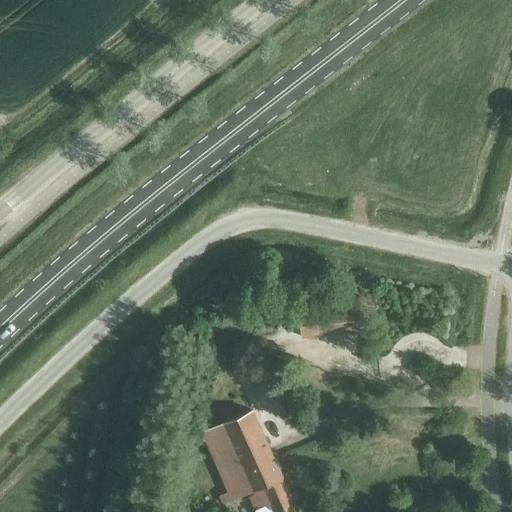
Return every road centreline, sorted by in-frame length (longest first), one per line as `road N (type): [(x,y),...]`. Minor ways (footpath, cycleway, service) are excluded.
road 1 (unclassified): [(511,267),(234,220),(55,366),(0,422)]
road 2 (primary): [(402,0),(131,210),(0,325)]
road 3 (unclassified): [(265,0),(0,212)]
